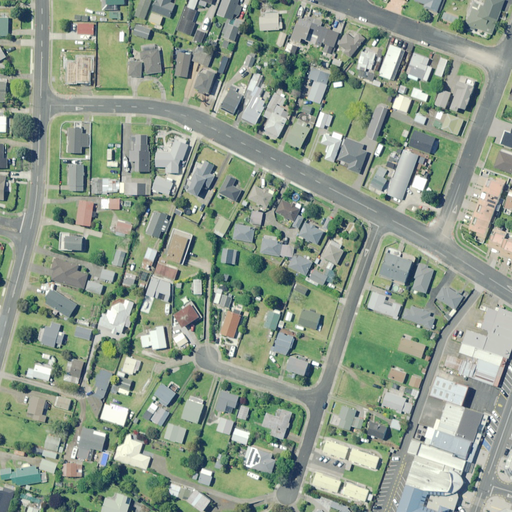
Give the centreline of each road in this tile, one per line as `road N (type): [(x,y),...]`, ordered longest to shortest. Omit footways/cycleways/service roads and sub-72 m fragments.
road 1 (residential): [(39,103),(151,107),(191,117),(382,215)]
road 2 (residential): [(319,402),(382,215)]
road 3 (residential): [(438,245),(504,62)]
road 4 (residential): [(351,7),(504,62)]
road 5 (tertiary): [(28,233),(39,103)]
road 6 (residential): [(205,355),(218,367),(319,402)]
